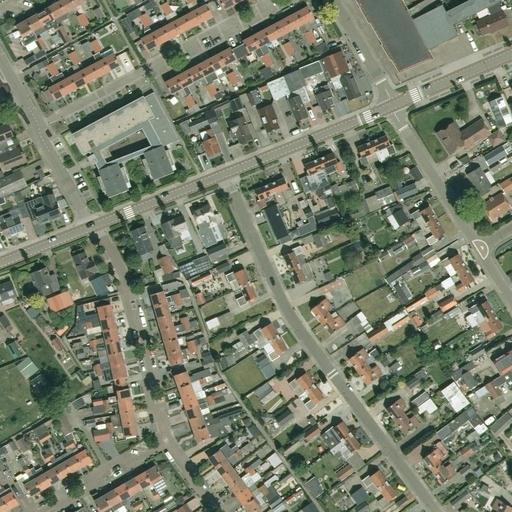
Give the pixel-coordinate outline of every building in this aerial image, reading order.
[(76,8),(70,0),(63,0),(58,3),(65,14),(76,8)] [(86,2),(85,0),(70,0),(76,8),(77,11),(82,8),(80,5),(86,2)] [(154,0),(148,0),(154,12),(159,10),(154,0)] [(201,22),(189,0),(185,0),(188,4),(186,5),(191,13),(184,17),(190,28),(201,22)] [(189,0),(201,22),(212,17),(206,5),(200,8),(196,0),(195,1),(194,0),(189,0)] [(219,0),(225,10),(236,4),(233,0),(219,0)] [(446,2),(443,3),(441,4),(442,6),(411,21),(405,12),(407,11),(401,0),(355,0),(356,0),(360,8),(361,8),(369,23),(370,23),(382,45),(391,60),(392,60),(399,73),(432,59),(427,51),(458,36),(453,26),(487,8),(491,16),(477,22),(482,35),(494,30),(494,32),(509,26),(502,11),(507,9),(505,6),(501,7),(499,3),(504,0),(470,0),(450,10),(446,2)] [(174,12),(167,2),(163,4),(169,14),(174,12)] [(58,3),(48,9),(55,20),(65,14),(58,3)] [(142,4),(135,8),(137,13),(145,9),(142,4)] [(169,14),(163,4),(160,6),(166,16),(169,14)] [(93,11),(98,21),(105,16),(100,7),(93,11)] [(297,13),(303,25),(314,19),(308,7),(297,13)] [(48,9),(38,15),(44,26),(51,22),(55,20),(48,9)] [(152,24),(146,13),(142,15),(148,26),(152,24)] [(297,13),(286,19),(292,30),(303,25),(297,13)] [(329,22),(326,16),(324,13),(320,16),(325,25),(329,22)] [(84,14),(77,18),(80,22),(83,21),(83,22),(87,19),(84,14)] [(44,26),(38,15),(26,21),(33,32),(36,37),(47,31),(44,26)] [(139,17),(144,28),(148,26),(142,15),(139,17)] [(121,21),(129,35),(136,31),(127,17),(121,21)] [(190,28),(184,17),(173,23),(179,34),(190,28)] [(90,24),(87,19),(83,22),(83,21),(80,22),(83,28),(90,24)] [(292,30),(286,19),(275,24),(281,36),(287,33),(292,30)] [(33,32),(26,21),(16,27),(22,38),(20,39),(24,48),(34,42),(37,40),(33,32)] [(179,34),(173,23),(163,28),(169,40),(179,34)] [(281,36),(275,24),(265,30),(271,42),(276,39),(277,42),(283,39),(283,38),(281,36)] [(59,28),(55,30),(58,35),(61,33),(62,34),(66,32),(63,25),(59,27),(59,28)] [(169,40),(163,28),(152,34),(158,45),(169,40)] [(271,42),(265,30),(254,36),(270,66),(273,64),(267,54),(269,53),(265,45),(271,42)] [(307,33),(313,43),(316,41),(311,31),(307,32),(307,33)] [(68,36),(66,32),(62,34),(61,33),(58,35),(61,40),(65,38),(68,36)] [(310,44),(313,43),(307,33),(304,34),(310,44)] [(158,45),(152,34),(141,40),(147,51),(158,45)] [(270,66),(254,36),(242,42),(244,44),(249,53),(254,51),(258,59),(261,57),(267,68),(270,66)] [(43,44),(44,44),(41,38),(37,40),(34,42),(37,47),(37,46),(40,45),(41,46),(43,44)] [(96,40),(93,42),(98,52),(102,50),(96,40)] [(98,52),(93,42),(90,43),(95,54),(99,53),(98,52)] [(289,42),(285,44),(291,55),(295,53),(289,42)] [(325,43),(315,48),(316,50),(319,55),(320,54),(328,50),(325,44),(325,43)] [(37,46),(37,47),(40,52),(47,48),(44,44),(43,44),(41,46),(40,45),(37,46)] [(249,53),(244,44),(232,50),(237,59),(237,60),(249,54),(249,53)] [(291,55),(285,44),(282,46),(288,57),(291,55)] [(230,48),(219,54),(228,71),(229,70),(226,65),(237,59),(232,50),(230,48)] [(35,55),(38,60),(46,56),(43,50),(35,55)] [(71,53),(77,64),(81,62),(75,51),(71,53)] [(328,84),(332,83),(335,90),(343,87),(349,101),(361,96),(354,82),(351,75),(351,76),(341,52),(324,59),(299,69),(304,80),(323,72),(328,84)] [(74,65),(77,64),(71,53),(68,55),(74,65)] [(97,63),(92,66),(98,78),(109,72),(103,60),(99,53),(93,56),(97,63)] [(109,72),(120,66),(114,54),(103,60),(109,72)] [(228,71),(219,54),(209,60),(215,71),(220,68),(223,74),(228,71)] [(58,55),(52,58),(55,64),(61,61),(58,55)] [(50,65),(47,59),(41,63),(44,68),(47,67),(52,77),(50,78),(54,86),(48,89),(54,101),(65,95),(56,76),(55,75),(50,65)] [(215,71),(209,60),(198,66),(204,77),(209,85),(214,96),(217,101),(223,98),(219,91),(217,92),(212,83),(214,83),(209,74),(215,71)] [(59,73),(54,63),(50,65),(55,75),(59,73)] [(98,78),(92,66),(81,72),(87,84),(98,78)] [(204,77),(198,66),(187,71),(193,83),(204,77)] [(262,74),(265,80),(274,76),(270,69),(262,74)] [(193,83),(187,71),(176,77),(182,89),(187,97),(192,108),(195,113),(200,110),(197,104),(196,105),(190,95),(192,94),(191,94),(197,90),(193,83)] [(283,77),(268,83),(274,100),(286,95),(288,100),(287,101),(296,122),(309,117),(304,104),(310,101),(304,87),(302,88),(296,71),(283,77)] [(87,84),(81,72),(76,74),(70,78),(76,89),(87,84)] [(234,72),(230,74),(236,84),(239,82),(234,72)] [(76,89),(70,78),(66,80),(62,73),(60,74),(56,76),(65,95),(76,89)] [(236,84),(230,74),(227,76),(232,86),(236,84)] [(182,89),(176,77),(165,83),(171,95),(178,91),(182,89)] [(219,81),(222,87),(228,84),(225,78),(219,81)] [(236,85),(239,91),(245,88),(242,82),(236,85)] [(209,85),(205,87),(211,98),(214,96),(209,85)] [(321,87),(323,93),(316,96),(322,112),(334,107),(331,99),(332,98),(329,91),(327,85),(321,87)] [(256,90),(246,94),(249,101),(251,106),(263,102),(258,89),(256,90)] [(129,182),(123,168),(120,169),(118,164),(108,167),(106,164),(114,161),(107,149),(101,152),(99,148),(154,118),(156,121),(150,124),(162,147),(144,154),(146,159),(142,160),(148,175),(152,174),(154,179),(173,172),(171,166),(174,165),(169,150),(165,152),(163,147),(179,141),(153,93),(147,96),(148,99),(146,100),(144,98),(135,102),(137,105),(132,108),(130,105),(121,110),(123,113),(117,115),(116,113),(107,118),(109,120),(103,123),(102,120),(93,125),(94,128),(89,131),(88,128),(79,133),(80,135),(74,138),(83,156),(90,153),(91,156),(88,158),(92,166),(96,164),(99,171),(98,171),(98,172),(99,172),(101,176),(97,178),(103,193),(106,191),(109,197),(128,189),(126,184),(129,182)] [(244,109),(242,104),(239,96),(239,98),(229,101),(213,108),(213,109),(215,112),(230,105),(231,107),(233,113),(244,109)] [(187,97),(183,99),(189,109),(192,108),(187,97)] [(277,119),(271,105),(258,110),(267,133),(279,128),(275,120),(277,119)] [(191,132),(210,124),(218,121),(215,112),(213,109),(204,113),(206,116),(188,124),(191,132)] [(246,125),(244,117),(229,123),(232,131),(234,130),(240,144),(241,143),(242,145),(243,146),(248,144),(248,142),(248,141),(252,139),(246,125)] [(454,123),(437,134),(444,144),(451,155),(465,146),(467,150),(486,137),(493,148),(510,138),(504,129),(500,132),(498,130),(491,135),(482,120),(460,134),(454,123)] [(0,128),(0,149),(5,148),(9,146),(7,141),(14,138),(8,125),(0,128)] [(215,138),(216,138),(212,129),(205,132),(209,141),(202,143),(202,144),(201,144),(200,145),(199,147),(200,150),(202,151),(204,152),(205,151),(208,158),(221,152),(215,138)] [(392,145),(390,146),(386,136),(372,142),(376,152),(386,147),(390,156),(396,153),(392,145)] [(376,152),(372,142),(357,148),(361,158),(359,159),(362,167),(369,165),(366,156),(376,152)] [(5,148),(0,149),(0,158),(5,171),(27,162),(21,148),(7,153),(5,148)] [(497,149),(483,157),(489,167),(503,159),(503,158),(505,156),(500,148),(498,149),(497,149)] [(334,153),(319,159),(326,176),(336,172),(337,173),(344,171),(340,162),(338,163),(334,153)] [(465,164),(471,161),(468,156),(459,161),(465,164)] [(499,161),(503,166),(508,163),(504,158),(503,159),(499,161)] [(326,176),(319,159),(305,165),(309,175),(306,176),(310,185),(316,182),(317,186),(329,182),(326,176)] [(421,175),(426,172),(420,161),(415,164),(421,175)] [(499,163),(490,168),(492,173),(501,167),(499,163)] [(490,186),(480,168),(468,175),(478,193),(490,186)] [(21,170),(0,180),(0,196),(1,199),(28,186),(21,170)] [(396,191),(402,189),(397,176),(391,178),(396,191)] [(511,190),(511,177),(500,185),(506,195),(511,190)] [(284,179),(270,185),(274,195),(278,204),(276,205),(281,218),(285,217),(281,208),(283,208),(282,206),(287,204),(285,200),(295,196),(291,187),(288,188),(284,179)] [(354,180),(338,187),(337,184),(331,187),(334,193),(333,194),(335,198),(338,204),(348,199),(349,203),(354,201),(352,197),(354,197),(353,194),(359,192),(354,180)] [(402,189),(396,191),(400,199),(418,192),(415,184),(402,189)] [(274,195),(270,185),(256,190),(260,200),(257,201),(261,209),(267,207),(265,203),(270,201),(268,197),(274,195)] [(381,207),(396,201),(390,187),(375,193),(381,207)] [(310,193),(315,210),(323,208),(320,197),(315,198),(313,192),(310,193)] [(346,223),(371,213),(364,192),(359,194),(362,203),(356,205),(359,213),(344,219),(346,223)] [(41,197),(50,220),(62,216),(53,193),(42,198),(42,197),(41,197)] [(510,209),(501,194),(483,206),(492,221),(510,209)] [(331,210),(315,217),(321,230),(343,221),(332,196),(326,199),(331,210)] [(41,197),(24,203),(24,204),(26,210),(31,222),(38,220),(39,224),(50,220),(41,197)] [(16,203),(20,213),(26,210),(24,204),(24,203),(23,200),(16,203)] [(281,218),(276,205),(275,205),(266,209),(280,243),(290,239),(281,218)] [(217,215),(212,217),(208,206),(192,212),(205,251),(217,245),(211,230),(219,223),(221,221),(218,216),(217,215)] [(428,226),(437,220),(428,206),(420,212),(419,210),(411,215),(414,221),(415,220),(421,230),(428,226)] [(402,210),(392,216),(399,226),(400,228),(410,221),(402,210)] [(10,213),(0,216),(0,221),(1,223),(0,223),(0,229),(1,232),(4,232),(6,237),(24,230),(18,215),(15,215),(11,217),(10,213)] [(187,228),(182,216),(163,224),(170,240),(173,249),(184,244),(178,232),(187,228)] [(300,238),(319,229),(313,216),(308,218),(309,225),(297,231),(300,238)] [(437,220),(428,226),(433,235),(426,240),(430,246),(438,241),(436,239),(445,233),(437,220)] [(131,233),(137,247),(140,256),(153,251),(150,242),(144,228),(131,233)] [(298,236),(296,230),(290,233),(292,238),(298,236)] [(311,236),(317,249),(328,244),(322,231),(311,236)] [(412,235),(391,248),(395,255),(404,250),(402,246),(405,245),(407,248),(417,242),(412,235)] [(353,257),(364,250),(359,242),(348,249),(353,257)] [(224,244),(207,251),(210,262),(228,254),(224,244)] [(292,249),(293,251),(283,256),(289,270),(299,266),(306,264),(302,254),(303,253),(300,246),(292,249)] [(390,250),(378,258),(380,261),(384,259),(384,260),(393,254),(390,250)] [(93,260),(89,262),(85,253),(73,257),(79,272),(82,280),(95,275),(94,273),(98,272),(93,260)] [(424,260),(420,253),(412,258),(413,261),(385,280),(388,284),(416,265),(424,260)] [(448,258),(440,262),(444,269),(445,268),(451,277),(457,273),(466,267),(458,254),(449,259),(448,258)] [(178,272),(171,274),(171,273),(174,272),(168,256),(157,260),(164,275),(162,276),(163,282),(173,279),(180,277),(178,272)] [(207,256),(193,261),(197,272),(211,266),(207,256)] [(321,256),(315,258),(318,268),(325,266),(324,261),(330,260),(329,256),(321,258),(321,256)] [(419,266),(412,270),(415,276),(422,271),(422,272),(430,267),(427,261),(426,261),(419,266)] [(227,262),(216,267),(219,274),(231,269),(227,262)] [(187,280),(190,278),(184,265),(179,267),(187,280)] [(299,266),(289,270),(295,285),(305,280),(307,283),(315,279),(312,273),(304,277),(299,266)] [(466,267),(457,273),(463,283),(455,287),(459,294),(467,289),(465,286),(474,280),(466,267)] [(50,277),(46,269),(31,275),(36,289),(38,288),(42,297),(61,290),(55,275),(50,277)] [(240,288),(250,283),(243,269),(235,273),(234,272),(225,276),(229,284),(236,280),(240,288)] [(331,272),(324,275),(328,283),(334,280),(331,272)] [(210,273),(191,281),(192,282),(189,284),(190,286),(193,285),(193,286),(212,278),(210,273)] [(90,282),(97,297),(100,295),(101,297),(110,294),(107,287),(113,284),(108,274),(102,277),(102,276),(90,282)] [(143,276),(135,278),(137,286),(145,284),(143,276)] [(448,280),(425,293),(430,300),(439,295),(439,294),(452,286),(448,280)] [(18,297),(12,282),(1,286),(2,289),(0,289),(0,303),(3,302),(4,307),(14,303),(13,299),(18,297)] [(250,283),(240,288),(243,296),(236,300),(240,307),(248,303),(247,301),(256,297),(250,283)] [(410,300),(399,283),(394,286),(404,303),(410,300)] [(180,291),(181,293),(182,300),(189,298),(187,291),(186,290),(180,291)] [(71,295),(74,303),(81,300),(78,292),(71,295)] [(178,301),(183,300),(182,300),(181,293),(173,295),(173,296),(170,297),(165,298),(163,292),(151,295),(155,307),(166,304),(175,302),(175,301),(178,300),(178,301)] [(61,294),(53,297),(55,301),(51,303),(55,312),(66,307),(61,294)] [(202,294),(196,296),(200,306),(206,303),(202,294)] [(347,310),(361,304),(357,295),(343,302),(347,310)] [(425,296),(406,308),(408,312),(428,301),(425,296)] [(453,296),(438,305),(442,313),(457,304),(453,296)] [(320,323),(329,315),(326,310),(331,307),(325,299),(311,310),(320,323)] [(477,304),(468,309),(474,318),(478,325),(479,324),(486,320),(495,314),(487,300),(478,306),(477,304)] [(166,304),(155,307),(158,319),(170,316),(166,304)] [(92,322),(114,317),(111,305),(98,307),(99,314),(84,317),(84,318),(78,319),(79,324),(86,323),(85,322),(89,321),(89,324),(92,323),(92,322)] [(224,319),(236,314),(233,307),(221,313),(224,319)] [(451,318),(460,312),(457,307),(448,313),(451,318)] [(371,343),(410,319),(407,315),(408,315),(405,310),(383,324),(384,325),(367,336),(371,343)] [(412,319),(417,328),(422,325),(414,311),(409,314),(411,319),(412,319)] [(486,320),(479,324),(484,334),(488,340),(496,336),(494,333),(503,327),(495,314),(486,320)] [(11,325),(4,315),(0,317),(0,322),(5,329),(6,329),(9,333),(13,330),(10,326),(11,325)] [(329,315),(320,323),(330,335),(344,325),(338,316),(333,320),(329,315)] [(173,328),(170,316),(158,319),(161,331),(173,328)] [(356,316),(348,322),(358,335),(365,330),(368,334),(373,329),(366,320),(362,323),(356,316)] [(86,323),(79,324),(79,325),(69,326),(73,335),(88,332),(88,329),(102,326),(103,332),(116,329),(114,317),(92,322),(92,323),(89,324),(89,321),(85,322),(86,323)] [(188,324),(189,323),(187,317),(180,319),(182,325),(185,324),(185,325),(188,324)] [(216,318),(205,323),(209,331),(220,326),(216,318)] [(173,328),(161,331),(165,343),(176,340),(175,333),(191,328),(189,323),(188,324),(185,325),(185,324),(182,325),(173,328)] [(269,343),(278,336),(270,324),(262,329),(261,327),(253,333),(254,334),(250,337),(246,331),(237,336),(240,341),(243,345),(245,348),(254,343),(255,345),(256,344),(260,350),(269,343)] [(119,341),(116,329),(103,332),(106,344),(119,341)] [(222,341),(231,336),(228,331),(219,336),(222,341)] [(383,338),(386,343),(392,339),(389,334),(383,338)] [(278,336),(269,343),(274,350),(267,355),(272,362),(280,357),(278,355),(286,349),(278,336)] [(63,347),(56,338),(51,342),(58,351),(63,347)] [(98,346),(98,345),(96,340),(89,341),(90,346),(94,345),(94,348),(97,347),(97,346),(98,346)] [(180,351),(176,340),(165,343),(168,355),(185,350),(185,349),(180,351)] [(192,349),(196,348),(194,340),(187,343),(188,349),(191,348),(192,349)] [(94,345),(90,346),(92,354),(98,352),(98,353),(107,351),(108,356),(121,353),(119,341),(106,344),(98,345),(98,346),(97,346),(97,347),(94,348),(94,345)] [(234,350),(243,345),(240,341),(232,346),(234,350)] [(22,355),(14,342),(6,346),(14,360),(22,355)] [(75,350),(83,348),(82,342),(73,344),(75,350)] [(471,362),(487,353),(482,345),(470,352),(471,355),(468,357),(471,362)] [(76,351),(78,359),(85,357),(83,349),(76,351)] [(376,349),(367,355),(362,349),(348,359),(358,373),(368,366),(381,356),(376,349)] [(189,361),(185,350),(168,355),(171,367),(183,364),(183,363),(189,361)] [(499,360),(493,364),(500,376),(511,367),(511,350),(505,354),(498,359),(499,360)] [(95,366),(93,367),(93,369),(94,371),(95,371),(96,371),(99,370),(99,371),(101,371),(103,370),(113,368),(119,366),(124,365),(123,359),(121,353),(115,355),(108,356),(109,362),(102,363),(95,365),(95,366)] [(378,360),(384,368),(391,363),(394,360),(389,354),(385,356),(385,355),(378,360)] [(270,364),(264,355),(256,360),(259,366),(261,370),(270,364)] [(218,359),(222,370),(229,368),(225,356),(218,359)] [(29,357),(16,367),(25,377),(28,374),(30,377),(39,370),(29,357)] [(211,359),(202,362),(204,369),(214,366),(211,359)] [(462,377),(470,390),(478,385),(469,372),(476,367),(472,361),(451,374),(455,381),(462,377)] [(405,372),(397,362),(389,369),(392,373),(397,379),(405,372)] [(96,371),(97,377),(101,376),(104,375),(105,379),(105,382),(110,381),(114,380),(115,383),(115,386),(121,385),(126,384),(125,378),(127,377),(125,371),(124,365),(113,368),(103,370),(99,371),(99,370),(96,371)] [(370,370),(368,366),(358,373),(367,385),(381,374),(375,366),(370,370)] [(500,376),(484,386),(494,400),(503,395),(498,387),(505,383),(511,379),(511,367),(500,376)] [(87,377),(81,369),(75,373),(82,382),(87,377)] [(186,372),(174,376),(178,388),(190,383),(199,380),(206,378),(212,376),(209,369),(192,375),(193,377),(188,378),(186,372)] [(422,370),(413,376),(418,384),(427,377),(423,371),(422,370)] [(305,393),(314,385),(305,373),(297,379),(296,378),(288,384),(299,398),(305,393)] [(41,374),(31,382),(37,391),(48,383),(41,374)] [(457,413),(470,404),(454,382),(441,392),(457,413)] [(190,383),(178,388),(182,399),(194,395),(190,383)] [(116,391),(117,396),(108,398),(109,400),(102,401),(103,406),(131,401),(129,389),(127,389),(126,384),(115,386),(116,391)] [(314,385),(305,393),(311,400),(304,405),(309,411),(317,405),(315,403),(323,398),(314,385)] [(196,401),(194,395),(182,399),(186,409),(214,400),(213,400),(232,393),(229,388),(211,394),(212,395),(196,401)] [(270,388),(258,397),(263,404),(275,394),(270,388)] [(80,406),(90,400),(85,392),(75,398),(80,406)] [(54,393),(44,400),(49,407),(60,401),(54,393)] [(422,404),(429,399),(425,395),(413,404),(416,408),(422,404)] [(186,409),(190,421),(202,417),(200,411),(209,408),(208,407),(221,403),(219,398),(214,400),(186,409)] [(395,422),(404,415),(401,410),(406,407),(400,399),(385,409),(395,422)] [(416,408),(415,409),(420,415),(426,410),(433,405),(429,399),(416,408)] [(131,401),(103,406),(98,406),(94,407),(92,408),(94,415),(105,412),(105,410),(115,409),(116,415),(134,412),(131,401)] [(471,406),(436,434),(444,445),(456,436),(454,433),(468,421),(475,430),(479,436),(488,429),(477,415),(471,406)] [(497,406),(487,414),(490,418),(500,410),(497,406)] [(241,410),(229,414),(230,418),(242,414),(241,410)] [(288,410),(275,420),(281,428),(294,417),(288,410)] [(136,424),(134,412),(116,415),(112,416),(113,422),(107,423),(108,429),(114,428),(123,426),(136,424)] [(64,437),(73,432),(63,414),(54,419),(64,437)] [(190,421),(193,431),(207,427),(210,425),(214,424),(221,422),(219,418),(213,420),(211,414),(202,417),(190,421)] [(408,420),(404,415),(395,422),(404,435),(419,425),(413,416),(408,420)] [(436,427),(446,420),(443,416),(433,422),(436,427)] [(316,423),(312,417),(308,420),(312,426),(316,423)] [(502,417),(490,428),(497,436),(509,425),(502,417)] [(193,431),(197,443),(215,437),(212,430),(228,425),(227,420),(221,422),(214,424),(210,425),(207,427),(193,431)] [(336,446),(351,435),(342,422),(333,428),(333,427),(325,432),(330,439),(331,439),(336,446)] [(108,429),(109,433),(118,432),(118,433),(124,432),(125,438),(139,436),(136,424),(108,429)] [(37,437),(47,431),(43,425),(33,431),(37,437)] [(303,435),(308,442),(321,432),(315,425),(303,435)] [(95,442),(109,440),(107,429),(93,432),(95,442)] [(257,429),(251,434),(254,438),(259,435),(261,434),(257,429)] [(351,435),(336,446),(330,451),(333,455),(339,451),(346,460),(354,455),(352,452),(360,446),(351,435)] [(29,448),(23,437),(16,441),(23,452),(29,448)] [(266,450),(275,444),(271,439),(262,445),(266,450)] [(300,443),(297,439),(282,451),(285,455),(300,443)] [(72,440),(67,443),(71,449),(75,447),(72,440)] [(13,441),(9,444),(11,449),(13,452),(18,449),(13,441)] [(47,454),(50,461),(55,458),(45,441),(41,443),(47,454)] [(430,451),(431,453),(423,459),(432,472),(442,465),(438,460),(443,456),(444,457),(448,453),(440,442),(435,446),(435,447),(430,451)] [(475,442),(459,454),(463,459),(479,448),(475,442)] [(71,449),(67,443),(63,445),(67,452),(71,449)] [(11,449),(9,444),(2,448),(5,452),(11,449)] [(249,444),(233,455),(229,458),(216,468),(223,478),(233,470),(229,465),(252,448),(249,444)] [(208,459),(216,468),(229,458),(233,455),(240,450),(236,446),(231,450),(227,445),(208,459)] [(75,457),(82,468),(92,462),(86,451),(81,454),(77,448),(72,451),(75,457)] [(72,451),(71,449),(67,452),(69,454),(62,458),(65,463),(72,474),(82,468),(75,457),(72,451)] [(253,469),(254,470),(263,463),(259,458),(244,470),(247,474),(253,469)] [(26,466),(30,472),(35,469),(31,463),(26,466)] [(65,463),(55,469),(61,480),(72,474),(65,463)] [(281,463),(271,471),(274,475),(285,467),(281,463)] [(350,464),(336,475),(342,483),(356,472),(350,464)] [(445,470),(442,465),(432,472),(442,485),(456,474),(450,466),(445,470)] [(468,465),(459,472),(464,479),(473,472),(468,465)] [(155,466),(145,472),(152,484),(156,491),(159,497),(160,498),(164,495),(160,488),(156,490),(155,488),(165,482),(155,466)] [(61,480),(55,469),(45,474),(51,486),(61,480)] [(254,470),(253,469),(247,474),(240,479),(230,487),(237,496),(254,483),(250,478),(256,473),(254,470)] [(233,470),(223,478),(230,487),(240,479),(233,470)] [(379,490),(387,483),(378,471),(370,477),(369,475),(361,481),(366,488),(373,483),(379,490)] [(142,490),(152,484),(145,472),(135,478),(142,490)] [(292,476),(290,473),(278,482),(280,485),(292,476)] [(51,486),(45,474),(34,480),(41,492),(51,486)] [(275,475),(264,484),(267,489),(279,480),(275,475)] [(41,492),(34,480),(27,484),(24,478),(17,482),(25,495),(28,493),(30,497),(41,492)] [(142,490),(135,478),(125,484),(132,495),(142,490)] [(247,489),(237,496),(244,506),(261,493),(254,483),(247,489)] [(387,483),(379,490),(384,497),(377,502),(382,509),(390,503),(388,501),(397,495),(387,483)] [(1,487),(0,484),(0,494),(9,510),(19,505),(12,493),(9,488),(5,490),(3,486),(1,487)] [(125,484),(115,490),(121,501),(126,498),(129,503),(135,500),(132,495),(125,484)] [(350,496),(358,506),(369,497),(362,487),(350,496)] [(261,493),(244,506),(248,511),(254,511),(261,507),(260,507),(265,503),(262,499),(265,497),(265,496),(270,492),(267,488),(261,492),(262,492),(261,493)] [(300,489),(294,494),(297,498),(304,493),(300,489)] [(458,497),(455,499),(460,505),(471,496),(466,490),(465,489),(457,495),(458,497)] [(115,490),(104,496),(113,511),(119,511),(118,509),(124,506),(121,501),(115,490)] [(0,511),(5,511),(9,510),(0,494),(0,511)] [(162,500),(167,510),(176,505),(170,495),(162,500)] [(283,501),(278,495),(268,503),(272,509),(283,501)] [(288,505),(296,499),(292,495),(273,509),(275,511),(281,511),(286,508),(284,505),(287,503),(288,505)] [(113,511),(104,496),(94,502),(99,511),(113,511)] [(180,505),(183,511),(192,511),(196,510),(191,499),(180,505)] [(496,511),(509,511),(511,508),(511,507),(497,499),(492,508),(497,511),(496,511)] [(131,505),(135,511),(140,509),(136,502),(131,505)] [(312,502),(307,506),(311,511),(317,511),(318,511),(312,502)] [(365,502),(355,509),(357,511),(365,511),(370,509),(365,502)]
